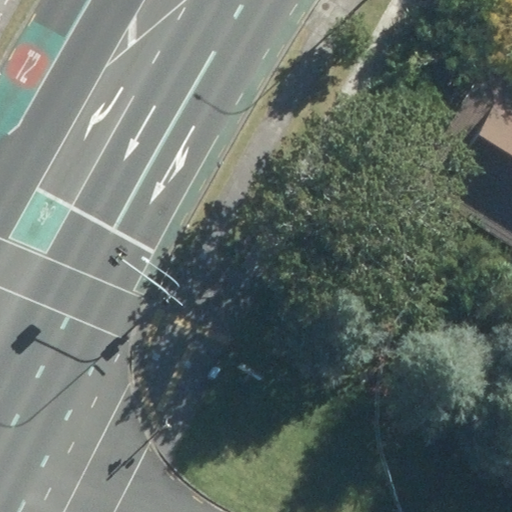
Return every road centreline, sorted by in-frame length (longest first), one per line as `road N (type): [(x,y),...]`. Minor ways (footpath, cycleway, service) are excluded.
road 1 (primary): [(239,0),(0,453)]
road 2 (primary): [(0,162),(91,0)]
